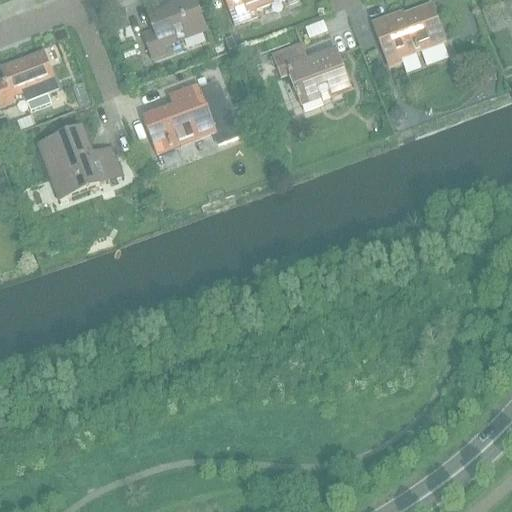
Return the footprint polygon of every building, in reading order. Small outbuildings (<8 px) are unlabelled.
[(164,47),(206,31),(193,0),(185,0),(148,14),(155,33),(143,37),(152,60),(167,54),(164,47)] [(225,0),(235,25),(258,17),(255,11),(284,0),(286,0),(289,5),(297,2),(296,0),(225,0)] [(399,57),(443,41),(431,7),(393,22),(392,19),(373,26),(388,68),(401,64),(399,57)] [(330,97),(350,90),(338,57),(308,67),(301,48),(273,58),(280,79),(290,76),(300,105),(329,94),(330,97)] [(5,79),(0,80),(0,108),(15,103),(13,98),(22,95),(30,113),(50,105),(47,96),(58,92),(43,53),(1,70),(5,79)] [(218,83),(199,90),(198,87),(170,97),(175,108),(142,121),(155,154),(212,132),(218,146),(239,138),(218,83)] [(60,202),(121,178),(112,154),(91,162),(80,132),(39,147),(60,202)]
